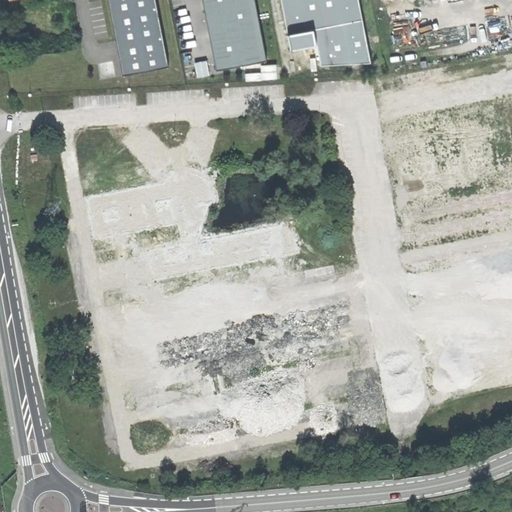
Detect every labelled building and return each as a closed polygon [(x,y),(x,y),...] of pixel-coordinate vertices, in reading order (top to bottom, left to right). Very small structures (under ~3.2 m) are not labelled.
[(105,0),(121,75),(167,66),(153,0),(105,0)] [(266,61),(254,0),(204,0),(218,70),(266,61)] [(279,0),(286,33),(360,18),(356,0),(279,0)] [(16,35),(18,48),(32,46),(30,33),(16,35)] [(102,289),(155,278),(155,279),(196,271),(200,293),(126,307),(132,337),(209,322),(256,313),(250,283),(210,291),(206,270),(298,252),(293,223),(198,241),(197,234),(199,234),(209,203),(216,202),(213,193),(220,172),(201,176),(195,174),(187,172),(175,174),(169,179),(164,183),(87,198),(92,219),(96,240),(177,224),(180,238),(188,236),(189,243),(149,250),(97,261),(102,289)] [(511,375),(511,252),(408,272),(419,332),(430,391),(511,375)]
